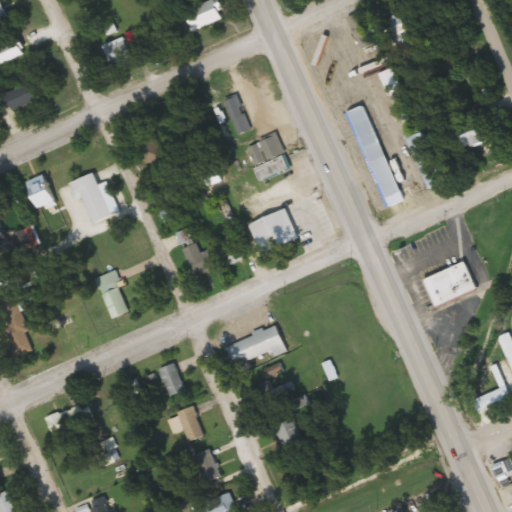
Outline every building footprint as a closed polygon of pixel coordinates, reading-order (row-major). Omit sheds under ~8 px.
[(228,16),(219,0),(212,0),(188,12),(197,31),(228,16)] [(411,31),(403,13),(384,22),(392,39),(411,31)] [(114,68),(136,56),(125,37),(104,49),(114,68)] [(0,66),(27,55),(19,38),(0,45),(0,66)] [(419,121),(396,68),(383,74),(405,127),(419,121)] [(227,102),(239,135),(252,131),(240,97),(227,102)] [(401,188),(366,106),(351,112),(393,206),(414,197),(409,185),(401,188)] [(464,151),(493,140),(484,117),(455,128),(464,151)] [(409,139),(430,189),(448,182),(427,131),(409,139)] [(250,147),(263,180),(292,168),(278,136),(250,147)] [(314,205),(301,210),(295,194),(277,200),(286,226),(318,215),(314,205)] [(277,245),(270,226),(254,233),(261,252),(277,245)] [(226,266),(243,260),(235,236),(219,241),(226,266)] [(216,267),(209,250),(201,254),(197,244),(182,250),(193,276),(216,267)] [(468,263),(426,279),(437,307),(479,290),(468,263)] [(105,276),(110,290),(103,292),(112,319),(129,314),(118,281),(120,281),(118,272),(105,276)] [(30,332),(13,294),(0,299),(0,315),(19,357),(33,350),(26,334),(30,332)] [(226,347),(234,369),(287,349),(279,327),(226,347)] [(511,368),(511,333),(501,337),(511,368)] [(186,390),(175,364),(159,371),(171,397),(186,390)] [(505,388),(502,374),(491,376),(494,390),(505,388)] [(260,404),(297,396),(295,384),(271,389),(270,383),(256,386),(260,404)] [(47,418),(54,437),(95,421),(88,403),(47,418)] [(180,412),(188,442),(204,437),(196,408),(180,412)] [(195,456),(204,484),(222,479),(213,450),(195,456)] [(499,479),(511,474),(511,459),(494,466),(499,479)] [(16,511),(10,491),(0,494),(0,511),(16,511)] [(209,511),(234,511),(234,499),(209,499),(209,511)]
